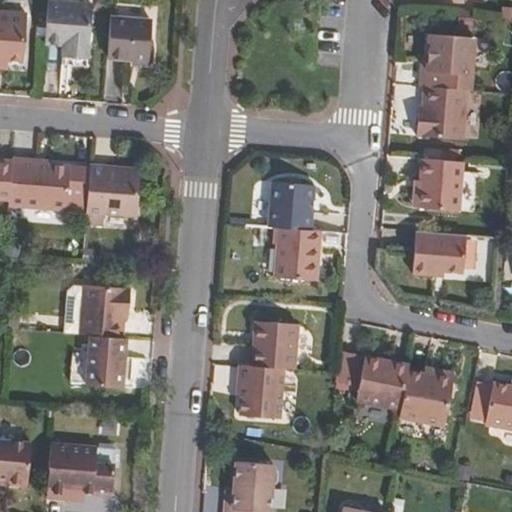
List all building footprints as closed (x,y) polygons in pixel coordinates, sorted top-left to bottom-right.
[(93,16),(49,14),(48,40),(65,41),(64,65),(90,66),(93,16)] [(0,72),(0,71),(25,72),(26,49),(27,25),(6,24),(0,23),(0,72)] [(152,32),(114,30),(111,69),(150,70),(152,32)] [(422,71),(421,89),(427,89),(469,93),(472,93),(475,39),(432,36),(429,71),(422,71)] [(467,139),(469,93),(427,89),(424,117),(420,117),(419,137),(467,139)] [(462,165),(424,162),(420,211),(459,213),(462,165)] [(10,212),(9,218),(66,221),(70,178),(40,177),(36,171),(13,170),(13,173),(10,212)] [(0,211),(10,212),(13,173),(0,172),(0,211)] [(137,228),(137,192),(138,184),(131,184),(120,184),(120,178),(92,177),(88,236),(102,236),(103,226),(137,228)] [(274,186),(272,229),(276,230),(314,233),(316,189),(274,186)] [(314,233),(276,230),(275,247),(279,247),(278,281),(319,283),(320,263),(315,263),(316,251),(321,251),(322,233),(314,233)] [(467,240),(416,236),(414,278),(438,280),(438,275),(465,276),(467,240)] [(87,296),(83,346),(94,347),(125,350),(128,321),(133,321),(133,299),(87,296)] [(277,371),(285,372),(296,372),(297,332),(255,330),(256,344),(256,369),(277,371)] [(125,350),(94,347),(91,395),(125,397),(129,350),(125,350)] [(256,369),(243,369),(242,419),(283,422),(285,381),(285,372),(277,371),(256,369)] [(401,426),(409,383),(410,380),(364,372),(357,417),(401,426)] [(401,426),(400,429),(403,430),(445,437),(453,391),(409,383),(401,426)] [(472,429),(487,431),(493,395),(478,392),(472,429)] [(511,395),(493,393),(493,395),(487,431),(486,435),(511,439),(511,395)] [(32,452),(0,450),(0,493),(31,495),(32,452)] [(78,455),(54,455),(50,508),(71,508),(71,503),(114,505),(115,479),(98,478),(98,458),(78,457),(78,455)] [(233,505),(232,511),(277,511),(278,494),(285,494),(285,482),(281,482),(281,475),(243,474),(242,505),(233,505)] [(461,477),(458,489),(470,492),(472,479),(461,477)]
